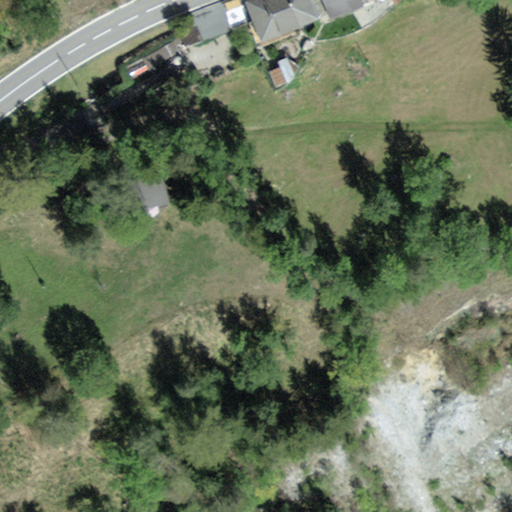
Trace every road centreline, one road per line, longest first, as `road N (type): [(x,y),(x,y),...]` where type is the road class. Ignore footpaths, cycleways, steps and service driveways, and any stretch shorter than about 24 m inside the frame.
road 1 (primary): [(0,101),(136,16),(179,0)]
road 2 (track): [(0,179),(156,93)]
